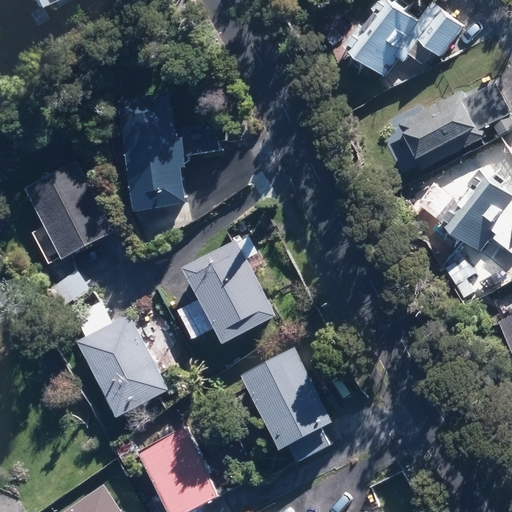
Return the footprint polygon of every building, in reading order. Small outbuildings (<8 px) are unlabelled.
[(433,0),(422,14),(403,0),(378,0),(345,45),(385,75),(399,57),(405,61),(414,49),(428,60),(436,48),(446,56),(470,23),(439,0),(433,0)] [(485,124),(465,88),(403,122),(423,158),(485,124)] [(179,91),(124,102),(146,210),(201,199),(179,91)] [(76,155),(32,180),(73,255),(118,230),(76,155)] [(511,180),(494,168),(455,224),(489,248),(497,236),(511,246),(511,244),(511,180)] [(265,252),(256,235),(245,241),(243,238),(193,264),(233,342),(284,316),(254,258),(265,252)] [(84,266),(55,288),(67,305),(97,283),(84,266)] [(94,330),(83,336),(124,412),(175,383),(137,314),(122,322),(109,300),(84,314),(94,330)] [(352,430),(300,344),(249,375),(301,460),(352,430)] [(161,438),(147,446),(183,511),(190,511),(230,490),(194,424),(178,433),(174,425),(158,434),(161,438)] [(135,511),(111,477),(61,511),(135,511)]
